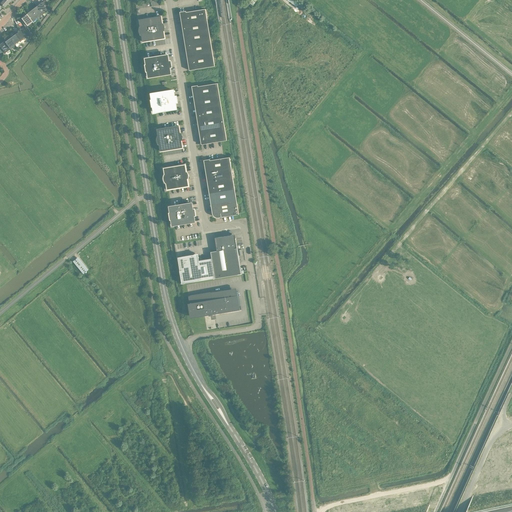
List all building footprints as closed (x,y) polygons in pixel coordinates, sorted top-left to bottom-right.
[(36,6),(42,14),(47,10),(41,2),(36,6)] [(278,8),(283,12),(287,7),(282,4),(278,8)] [(36,6),(31,10),(37,18),(42,14),(36,6)] [(182,24),(207,20),(205,9),(186,12),(185,12),(186,17),(181,18),(182,24)] [(31,10),(26,14),(32,22),(37,18),(31,10)] [(27,26),(32,22),(26,14),(21,18),(26,25),(27,26)] [(161,16),(139,20),(143,42),(165,38),(164,31),(162,29),(161,28),(165,27),(161,27),(161,26),(163,24),(161,16)] [(293,59),(276,81),(284,82),(286,102),(290,98),(289,101),(304,113),(300,117),(300,112),(299,112),(297,110),(293,114),(289,111),(290,110),(288,110),(289,105),(283,113),(276,112),(297,128),(332,84),(332,78),(317,75),(313,33),(319,37),(323,33),(305,19),(286,21),(303,34),(305,49),(297,47),(290,41),(282,51),(293,59)] [(207,20),(182,24),(183,30),(188,29),(189,34),(209,30),(207,20)] [(14,33),(20,41),(25,37),(27,36),(23,31),(21,32),(20,31),(20,30),(19,29),(14,33)] [(209,30),(189,34),(190,39),(184,39),(185,45),(211,41),(209,30)] [(14,33),(9,37),(15,45),(20,41),(14,33)] [(349,49),(353,45),(339,34),(336,39),(349,49)] [(9,37),(4,41),(10,49),(15,45),(9,37)] [(5,53),(10,49),(4,41),(0,43),(0,46),(3,51),(5,53)] [(211,41),(185,45),(186,51),(191,50),(192,55),(212,52),(211,41)] [(212,52),(192,55),(193,60),(188,61),(189,71),(195,69),(215,66),(212,52)] [(169,60),(168,54),(144,58),(145,64),(146,72),(147,72),(148,78),(172,74),(171,68),(172,68),(171,60),(169,60)] [(194,98),(219,94),(218,86),(217,83),(198,86),(197,86),(198,91),(193,92),(194,98)] [(175,95),(174,89),(150,93),(151,99),(150,99),(152,107),(153,113),(177,109),(176,103),(178,103),(177,95),(175,95)] [(201,108),(221,105),(219,94),(194,98),(195,104),(200,103),(201,108)] [(266,103),(273,109),(277,104),(270,98),(266,103)] [(197,119),(223,115),(221,105),(201,108),(202,113),(196,114),(197,119)] [(204,129),(224,126),(223,115),(197,119),(198,125),(204,124),(204,129)] [(181,133),(180,125),(156,129),(157,135),(156,137),(156,138),(156,139),(156,140),(156,141),(156,142),(157,143),(158,144),(159,146),(160,152),(183,148),(182,140),(182,139),(182,138),(182,137),(182,135),(182,134),(181,133)] [(224,126),(204,129),(205,134),(200,135),(201,145),(207,144),(227,140),(226,137),(224,126)] [(206,172),(231,168),(229,157),(210,160),(209,160),(210,165),(205,166),(206,172)] [(186,172),(185,164),(163,168),(167,190),(189,186),(187,178),(186,177),(185,176),(189,175),(185,175),(185,174),(186,172)] [(233,179),(231,168),(206,172),(207,178),(212,177),(213,182),(233,179)] [(235,189),(233,179),(213,182),(214,187),(208,188),(209,193),(235,189)] [(236,200),(235,189),(209,193),(210,199),(215,198),(216,203),(236,200)] [(236,200),(216,203),(217,208),(212,209),(212,210),(212,213),(213,214),(213,215),(214,216),(215,217),(216,218),(218,218),(219,218),(219,217),(233,215),(239,214),(236,200)] [(173,225),(195,222),(192,203),(170,207),(173,225)] [(231,235),(218,237),(215,238),(215,241),(217,251),(211,252),(212,258),(199,261),(198,258),(199,258),(199,257),(198,257),(195,255),(194,254),(194,255),(178,257),(182,283),(181,283),(182,284),(242,274),(241,274),(235,238),(236,238),(235,238),(232,236),(231,235)] [(77,258),(72,261),(83,274),(87,270),(77,258)] [(190,311),(191,318),(241,310),(238,291),(231,293),(230,289),(187,296),(189,311),(190,311)] [(440,511),(442,508),(447,497),(452,486),(457,473),(463,460),(471,443),(476,433),(481,422),(486,410),(491,400),(497,385),(504,372),(510,358),(511,354),(511,351),(509,358),(503,372),(496,385),(490,400),(485,410),(480,421),(475,432),(470,443),(462,460),(456,473),(451,486),(449,490),(446,497),(441,508),(439,511),(453,511),(456,506),(475,464),(491,428),(508,392),(511,383),(511,381),(507,391),(490,428),(474,464),(456,506),(452,511),(440,511)]
